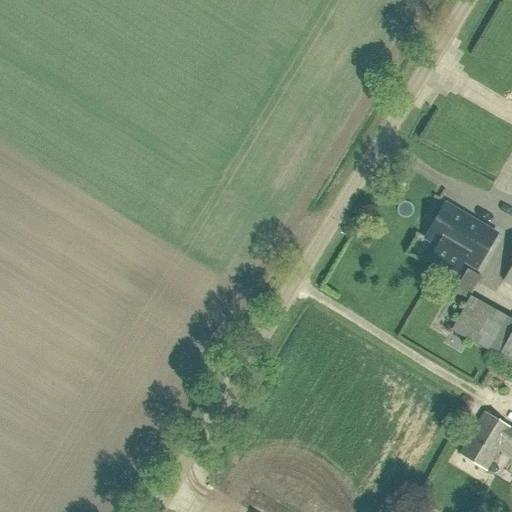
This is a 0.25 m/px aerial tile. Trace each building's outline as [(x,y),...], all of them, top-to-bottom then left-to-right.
[(441,247),(434,258),(460,272),(466,261),(479,270),(499,235),(447,205),(427,239),(441,247)] [(511,264),(502,282),(511,287),(511,264)] [(511,318),(470,295),(451,330),(511,363),(511,318)] [(429,313),(430,311),(406,296),(386,327),(427,353),(446,324),(429,313)] [(511,427),(484,411),(459,455),(487,471),(499,449),(511,456),(511,427)]
